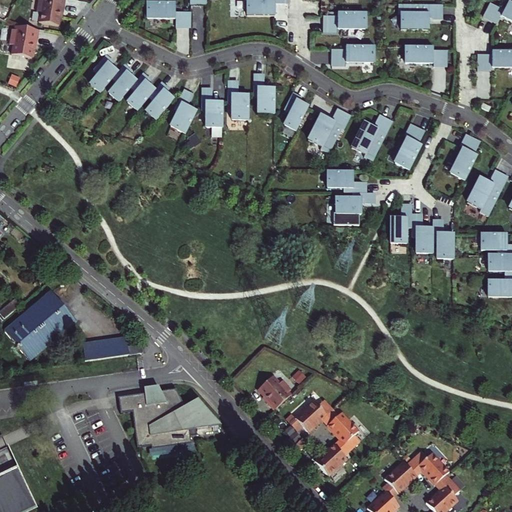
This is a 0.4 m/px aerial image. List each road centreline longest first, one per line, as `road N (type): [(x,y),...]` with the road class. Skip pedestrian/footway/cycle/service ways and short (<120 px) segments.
road 1 (tertiary): [(325,511),(166,339),(0,199)]
road 2 (residential): [(198,62),(277,52),(348,96),(392,90),(475,120),(511,148)]
road 3 (tertiary): [(0,137),(95,22)]
